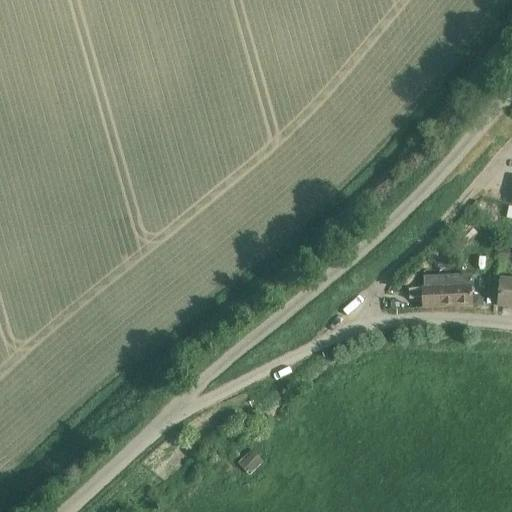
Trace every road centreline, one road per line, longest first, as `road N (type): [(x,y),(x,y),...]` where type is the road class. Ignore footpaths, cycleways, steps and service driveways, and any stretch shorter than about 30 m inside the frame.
road 1 (unclassified): [(159,426),(446,171),(511,93)]
road 2 (residential): [(318,345),(364,327),(511,324)]
road 3 (unclassified): [(159,426),(318,345)]
road 4 (unclassified): [(64,511),(159,426)]
